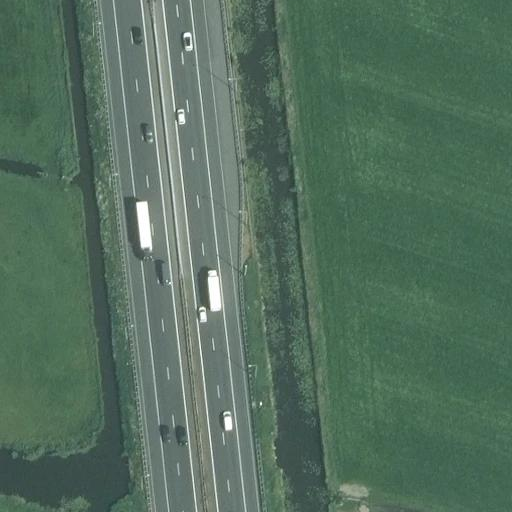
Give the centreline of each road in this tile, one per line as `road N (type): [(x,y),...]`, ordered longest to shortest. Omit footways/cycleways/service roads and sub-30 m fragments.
road 1 (motorway): [(121,0),(176,511)]
road 2 (motorway): [(238,511),(183,0)]
